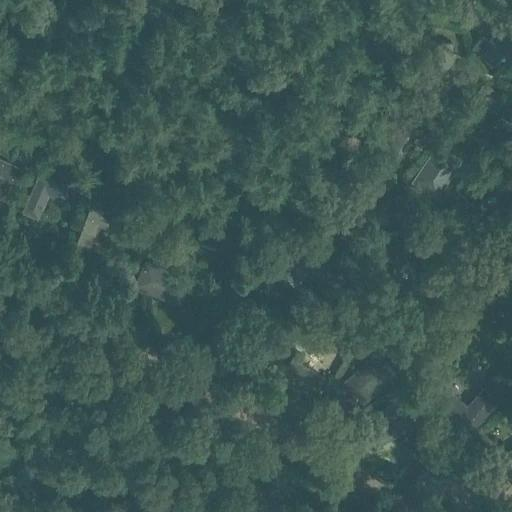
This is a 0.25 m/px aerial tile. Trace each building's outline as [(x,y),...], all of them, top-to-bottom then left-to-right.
[(511,45),(511,31),(505,24),(478,53),(492,67),(511,45)] [(454,78),(453,40),(439,40),(439,60),(423,60),(424,79),(454,78)] [(420,110),(391,95),(364,144),(393,159),(420,110)] [(433,133),(421,127),(414,142),(426,148),(433,133)] [(438,143),(412,182),(437,200),(464,160),(438,143)] [(0,174),(2,176),(0,181),(0,205),(4,207),(23,168),(0,156),(0,174)] [(69,185),(38,172),(22,213),(38,219),(48,195),(63,201),(69,185)] [(120,216),(90,205),(75,245),(90,251),(99,224),(114,230),(120,216)] [(405,238),(386,236),(381,281),(400,283),(405,238)] [(134,287),(178,305),(190,276),(146,257),(134,287)] [(344,381),(363,404),(395,378),(376,354),(344,381)] [(284,370),(317,390),(325,376),(292,357),(284,370)] [(434,402),(470,435),(500,401),(485,387),(469,406),(448,387),(434,402)] [(420,421),(404,394),(356,423),(372,450),(420,421)] [(511,470),(511,450),(500,458),(510,472),(511,470)]
